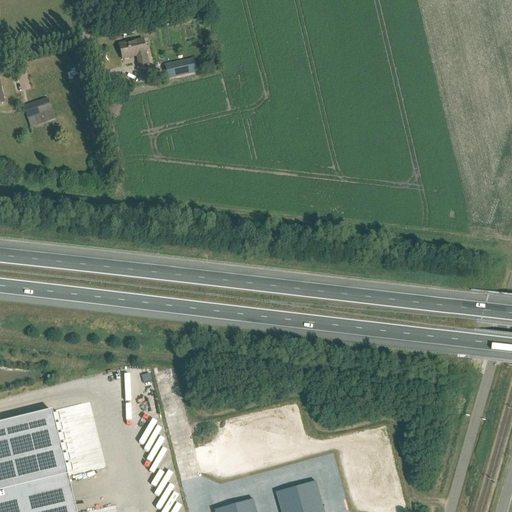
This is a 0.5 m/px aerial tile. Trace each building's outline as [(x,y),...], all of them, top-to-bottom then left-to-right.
[(149,68),(143,40),(119,45),(122,59),(137,56),(138,64),(137,64),(139,70),(149,68)] [(168,80),(196,74),(193,60),(165,66),(168,80)] [(49,102),(24,110),(28,120),(38,117),(40,123),(55,119),(49,102)] [(76,511),(51,412),(0,424),(0,511),(76,511)] [(316,483),(297,488),(300,500),(320,495),(316,483)] [(280,506),(300,500),(297,488),(277,494),(280,506)] [(320,495),(300,500),(303,511),(323,506),(320,495)] [(235,511),(256,511),(254,500),(234,506),(235,511)] [(280,506),(282,511),(302,511),(303,511),(300,500),(280,506)]
